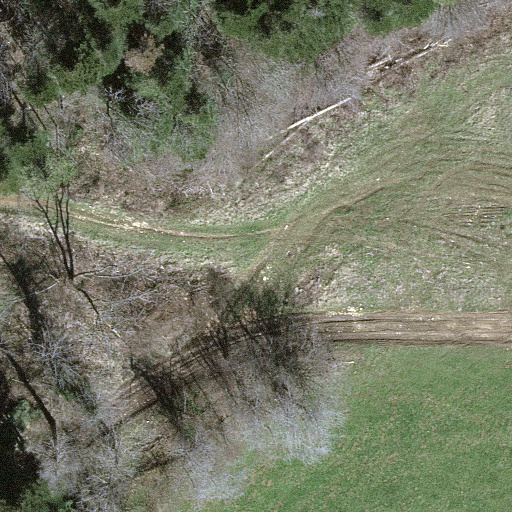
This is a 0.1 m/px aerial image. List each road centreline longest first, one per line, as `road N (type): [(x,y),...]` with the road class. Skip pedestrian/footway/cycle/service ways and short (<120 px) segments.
road 1 (track): [(0,123),(70,143),(130,260),(198,362)]
road 2 (track): [(198,362),(511,336)]
road 3 (track): [(0,477),(198,362)]
